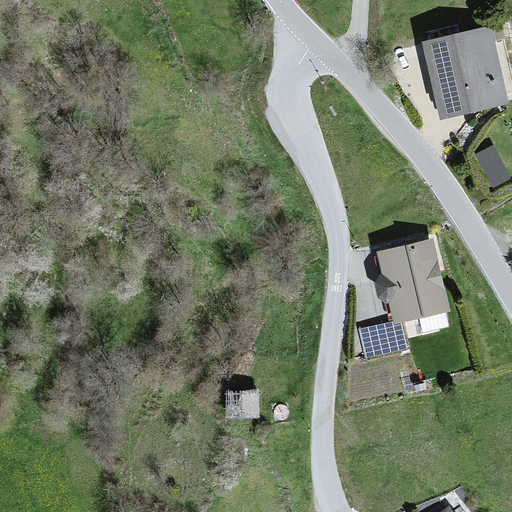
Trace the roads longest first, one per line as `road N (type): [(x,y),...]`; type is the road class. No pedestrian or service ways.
road 1 (residential): [(311,37),(291,69),(293,102),(339,211),(321,435),(338,511)]
road 2 (tertiary): [(511,298),(430,164),(311,37)]
